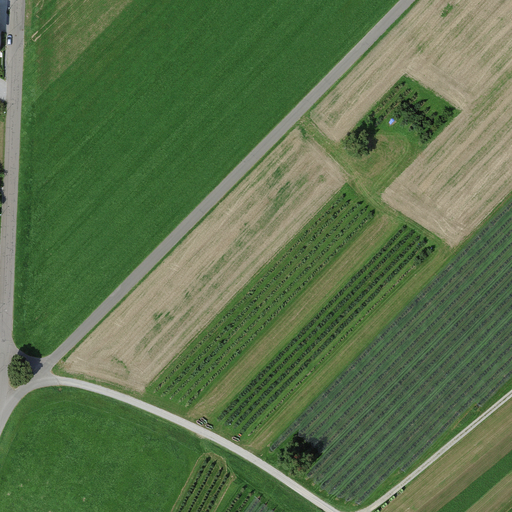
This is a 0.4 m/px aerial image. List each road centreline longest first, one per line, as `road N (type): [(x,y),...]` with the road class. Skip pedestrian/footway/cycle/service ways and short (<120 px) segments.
road 1 (residential): [(1,409),(407,0)]
road 2 (track): [(335,511),(207,432),(121,394),(48,376),(4,337)]
road 3 (residential): [(4,337),(17,0)]
road 4 (track): [(511,393),(365,511)]
